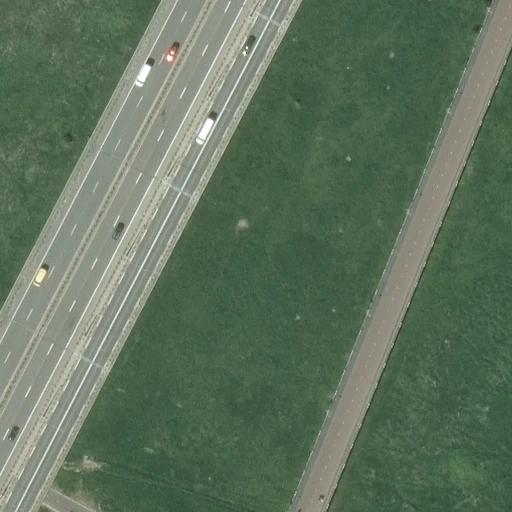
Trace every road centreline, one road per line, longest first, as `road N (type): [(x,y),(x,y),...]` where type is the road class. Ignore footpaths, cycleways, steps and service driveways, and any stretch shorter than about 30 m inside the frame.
road 1 (primary): [(0,443),(230,0)]
road 2 (primary): [(191,0),(0,370)]
